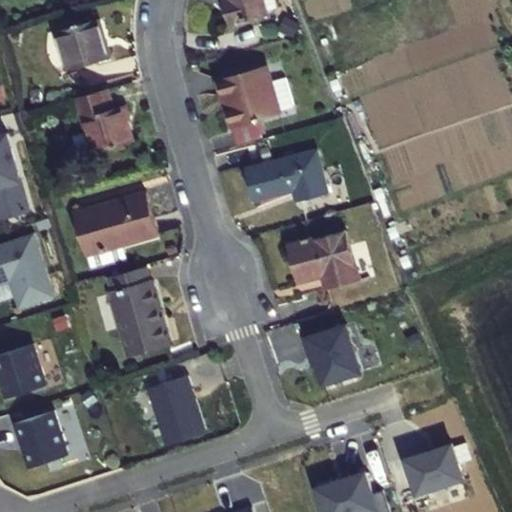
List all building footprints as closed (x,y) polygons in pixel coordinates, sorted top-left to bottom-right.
[(211,0),(219,26),(256,15),(254,8),(266,5),(264,0),(211,0)] [(95,64),(81,24),(39,38),(53,78),(95,64)] [(273,115),(259,66),(210,81),(225,129),(273,115)] [(99,91),(68,101),(78,135),(63,139),(69,159),(83,155),(84,157),(127,144),(116,109),(105,112),(99,91)] [(0,222),(29,212),(6,134),(0,135),(0,222)] [(325,194),(313,152),(242,173),(251,205),(295,192),(298,202),(325,194)] [(149,235),(136,191),(62,213),(75,258),(111,247),(149,235)] [(35,228),(0,239),(0,280),(11,277),(19,301),(56,289),(35,228)] [(353,283),(338,229),(280,245),(290,283),(315,276),(319,293),(353,283)] [(111,247),(75,258),(79,269),(114,258),(111,247)] [(161,342),(139,267),(99,278),(120,354),(161,342)] [(346,323),(303,335),(308,352),(312,351),(322,383),(360,371),(346,323)] [(0,355),(0,381),(6,399),(47,386),(33,345),(0,355)] [(190,376),(149,388),(166,445),(207,433),(190,376)] [(55,411),(15,425),(29,468),(70,455),(55,411)] [(412,451),(424,486),(471,471),(460,435),(412,451)] [(380,486),(373,464),(324,479),(334,511),(353,511),(371,506),(372,511),(400,511),(391,482),(380,486)] [(231,511),(261,511),(258,500),(240,506),(241,509),(231,511)]
